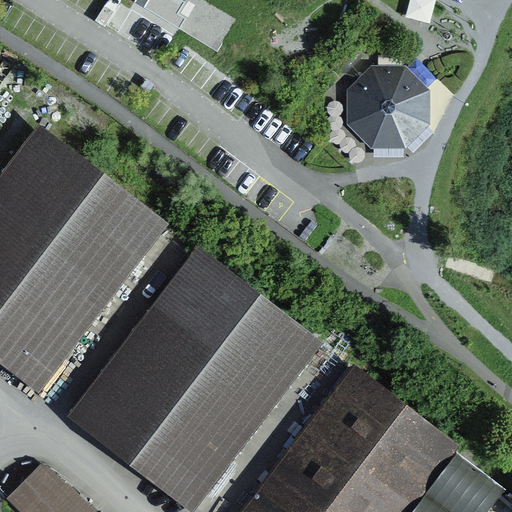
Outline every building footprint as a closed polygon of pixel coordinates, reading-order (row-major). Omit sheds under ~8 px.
[(406,64),(372,64),(348,88),(348,123),(372,147),(406,147),(430,123),(430,88),(406,64)] [(173,229),(47,132),(0,193),(0,364),(43,398),(173,229)] [(310,341),(195,252),(72,409),(188,498),(310,341)] [(428,511),(466,463),(356,380),(255,511),(428,511)] [(93,511),(44,464),(15,493),(33,511),(93,511)]
